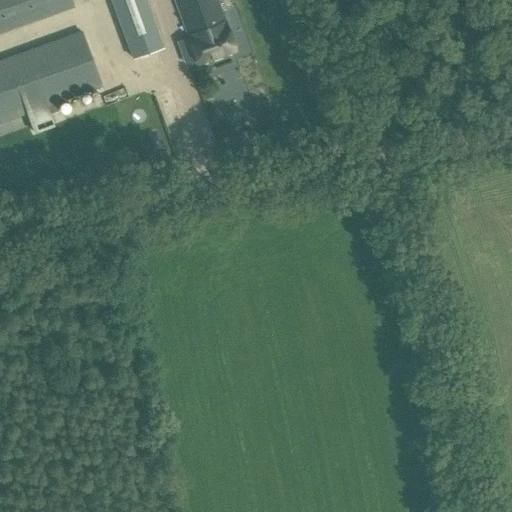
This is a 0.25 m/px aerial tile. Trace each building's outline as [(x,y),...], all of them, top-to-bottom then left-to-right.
[(41,20),(74,7),(71,0),(0,0),(0,34),(23,26),(23,25),(26,24),(40,19),(41,20)] [(110,0),(132,59),(164,48),(146,0),(110,0)] [(185,37),(198,65),(237,51),(225,20),(218,0),(173,0),(186,37),(185,37)] [(235,0),(226,0),(224,1),(230,18),(241,14),(235,0)] [(0,60),(0,123),(102,86),(82,31),(0,60)]
